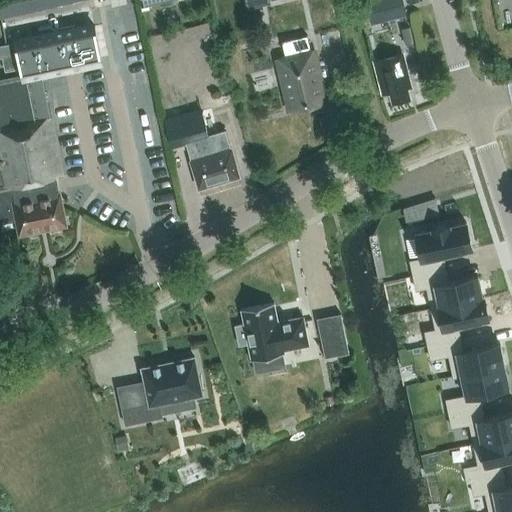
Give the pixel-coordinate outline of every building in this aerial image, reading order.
[(31,0),(0,7),(0,17),(76,0),(31,0)] [(404,0),(367,0),(373,22),(408,13),(404,0)] [(0,219),(15,216),(19,235),(67,225),(60,192),(58,192),(54,176),(62,174),(42,76),(100,64),(100,65),(103,65),(102,61),(101,62),(93,24),(14,40),(15,44),(0,46),(0,57),(18,54),(22,74),(0,78),(0,219)] [(313,51),(311,52),(307,35),(282,42),(285,58),(278,59),(290,110),(309,106),(308,103),(321,100),(318,85),(321,84),(313,51)] [(400,52),(383,57),(377,59),(385,92),(392,91),(395,101),(412,97),(410,86),(414,85),(408,62),(403,63),(400,52)] [(50,92),(50,102),(74,101),(74,92),(50,92)] [(201,111),(165,121),(172,146),(186,142),(199,188),(239,176),(226,130),(208,135),(201,111)] [(112,124),(92,127),(101,174),(120,171),(112,124)] [(435,198),(423,202),(426,216),(438,214),(435,198)] [(421,258),(410,260),(413,275),(446,269),(443,255),(472,249),(466,222),(450,225),(450,224),(432,228),(432,229),(416,232),(421,258)] [(446,269),(413,275),(416,289),(427,287),(431,308),(484,297),(483,296),(482,296),(477,275),(448,281),(446,269)] [(436,329),(425,331),(428,345),(460,338),(458,325),(488,319),(484,297),(431,308),(436,329)] [(274,302),(241,309),(241,310),(242,310),(245,324),(235,326),(239,345),(249,343),(252,359),(251,359),(251,360),(284,353),(284,352),(283,352),(283,350),(308,345),(303,317),(277,322),(273,304),(274,304),(274,302)] [(460,338),(428,345),(431,359),(449,355),(453,376),(504,365),(500,343),(463,350),(460,338)] [(346,340),(323,345),(326,359),(349,354),(346,340)] [(149,403),(122,408),(126,424),(162,417),(159,403),(200,395),(202,395),(202,393),(201,393),(195,359),(195,357),(192,357),(192,358),(144,368),(144,367),(142,368),(142,370),(149,403)] [(465,395),(446,399),(449,413),(481,406),(479,393),(509,387),(504,365),(453,376),(453,377),(461,375),(465,395)] [(333,395),(325,397),(326,405),(334,403),(333,395)] [(481,406),(449,413),(452,427),(469,423),(474,444),(511,435),(511,412),(484,418),(481,406)] [(478,464),(464,467),(467,481),(503,474),(501,461),(511,458),(511,435),(474,444),(478,464)] [(125,436),(116,438),(118,449),(127,447),(125,436)] [(503,474),(467,481),(467,482),(471,481),(474,494),(485,492),(489,511),(492,511),(511,507),(511,484),(506,486),(503,474)]
